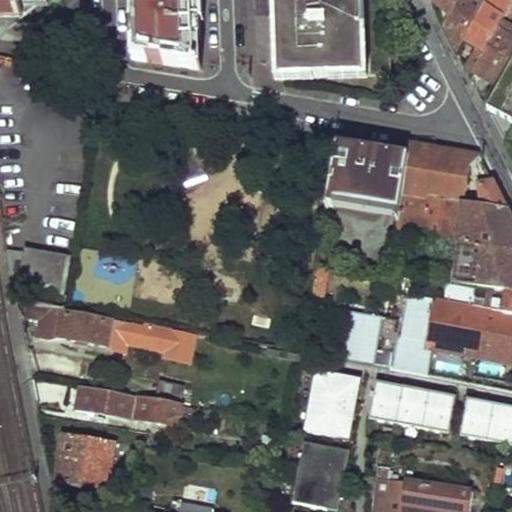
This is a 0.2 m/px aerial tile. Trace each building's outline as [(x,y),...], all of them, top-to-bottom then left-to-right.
[(0,0),(0,13),(26,17),(37,2),(45,3),(44,0),(0,0)] [(133,0),(136,58),(202,68),(199,0),(133,0)] [(278,0),(282,73),(394,70),(390,0),(278,0)] [(443,0),(438,8),(445,21),(457,0),(443,0)] [(457,0),(445,21),(459,47),(468,31),(485,0),(457,0)] [(511,0),(485,0),(468,31),(476,37),(464,58),(470,70),(472,67),(511,0)] [(511,0),(472,67),(497,81),(511,55),(511,0)] [(511,55),(497,81),(486,101),(511,115),(511,55)] [(345,141),(333,202),(339,203),(341,195),(405,209),(417,154),(375,147),(345,141)] [(417,154),(405,209),(400,231),(460,242),(479,154),(451,150),(419,145),(417,154)] [(479,154),(460,242),(511,252),(511,210),(488,156),(483,155),(479,154)] [(511,252),(460,242),(452,282),(502,291),(511,292),(511,252)] [(75,262),(11,249),(15,286),(67,297),(75,262)] [(511,292),(502,291),(499,305),(476,300),(474,308),(511,315),(511,292)] [(410,295),(399,371),(430,377),(435,342),(511,355),(511,315),(474,308),(410,295)] [(144,329),(65,316),(67,309),(30,302),(28,316),(43,318),(41,335),(53,337),(57,333),(104,343),(109,349),(124,353),(126,343),(140,346),(144,329)] [(354,313),(346,362),(393,370),(400,322),(354,313)] [(187,335),(155,329),(151,347),(182,353),(187,335)] [(359,380),(315,371),(303,430),(347,439),(359,380)] [(155,375),(151,398),(181,403),(185,379),(155,375)] [(375,382),(368,420),(447,435),(454,397),(375,382)] [(78,390),(72,411),(77,412),(78,409),(170,425),(171,416),(180,417),(181,412),(188,413),(190,405),(181,403),(151,398),(150,402),(78,390)] [(511,407),(466,399),(459,437),(511,448),(511,447),(511,407)] [(60,432),(52,481),(106,490),(114,440),(60,432)] [(348,452),(304,443),(292,503),(337,511),(348,452)] [(469,511),(474,494),(373,476),(368,511),(469,511)] [(174,511),(208,511),(210,503),(208,503),(209,500),(177,496),(174,511)]
